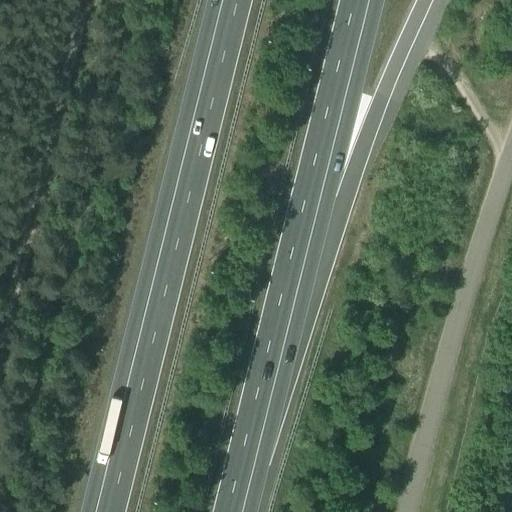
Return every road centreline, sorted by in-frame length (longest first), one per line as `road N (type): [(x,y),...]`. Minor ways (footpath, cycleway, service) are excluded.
road 1 (motorway): [(232,511),(360,0)]
road 2 (motorway): [(229,0),(105,511)]
road 3 (unclassified): [(406,511),(465,287),(511,151)]
road 4 (track): [(507,163),(413,22)]
